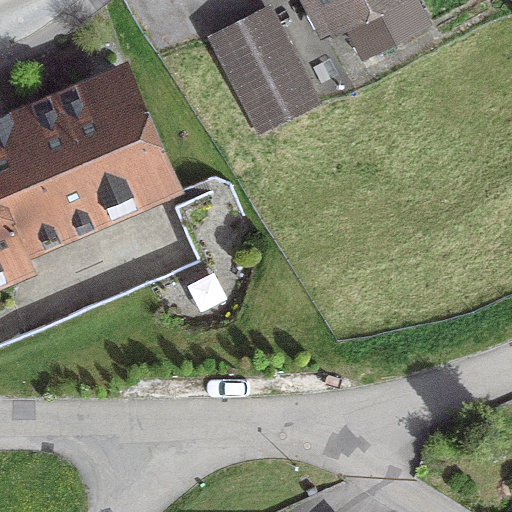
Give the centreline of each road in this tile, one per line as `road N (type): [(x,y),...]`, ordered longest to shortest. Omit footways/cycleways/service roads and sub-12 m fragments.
road 1 (residential): [(137,422),(347,406),(511,356)]
road 2 (residential): [(0,423),(137,422)]
